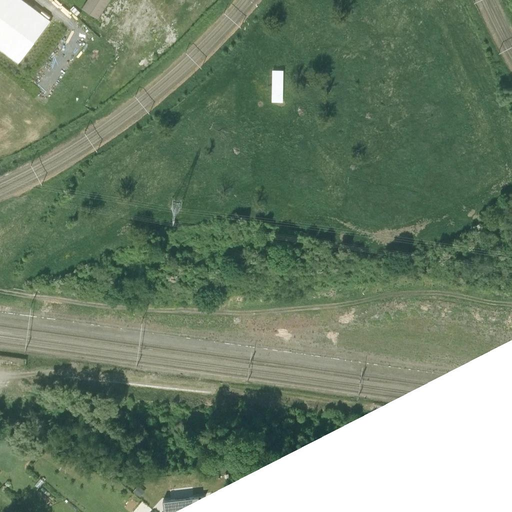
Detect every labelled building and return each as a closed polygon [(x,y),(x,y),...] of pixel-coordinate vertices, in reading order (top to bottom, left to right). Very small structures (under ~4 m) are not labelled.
[(0,0),(0,50),(19,64),(49,23),(17,0),(0,0)] [(86,0),(81,7),(98,18),(109,0),(86,0)] [(73,5),(70,9),(76,15),(80,12),(73,5)] [(272,75),(272,86),(280,86),(280,75),(272,75)] [(164,511),(188,511),(188,509),(194,508),(193,506),(196,505),(206,493),(163,498),(164,511)]
